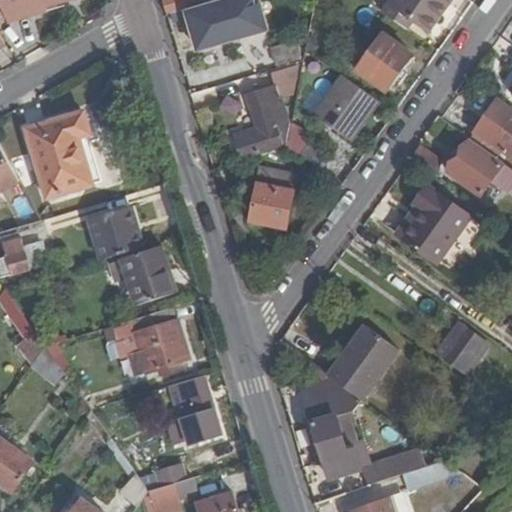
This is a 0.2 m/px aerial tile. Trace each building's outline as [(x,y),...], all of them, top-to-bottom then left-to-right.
[(64,0),(0,0),(1,2),(9,17),(49,5),(64,0)] [(163,0),(168,15),(199,5),(197,0),(163,0)] [(236,0),(192,13),(202,48),(202,50),(271,30),(261,0),(236,0)] [(432,34),(456,0),(397,0),(387,13),(410,30),(415,23),(432,34)] [(9,17),(11,22),(51,10),(49,5),(9,17)] [(0,51),(8,47),(0,32),(0,51)] [(362,70),(392,92),(416,57),(387,36),(362,70)] [(274,67),(301,58),(296,41),(269,49),(274,67)] [(276,74),(283,98),(296,94),(300,67),(276,74)] [(353,144),(382,103),(347,78),(319,118),(353,144)] [(248,157),(288,147),(291,130),(292,125),(283,98),(254,107),(261,131),(241,138),(248,157)] [(506,164),(511,168),(511,109),(500,101),(479,131),(460,117),(453,127),(506,164)] [(104,181),(84,113),(29,130),(48,198),(104,181)] [(288,147),(325,174),(335,161),(291,130),(288,147)] [(0,191),(21,180),(0,142),(0,191)] [(483,197),(495,179),(504,166),(471,143),(450,174),(483,197)] [(449,164),(421,144),(411,159),(439,178),(449,164)] [(507,187),(509,183),(511,179),(511,168),(506,164),(504,166),(495,179),(507,187)] [(290,227),(300,179),(263,171),(254,221),(290,227)] [(431,185),(416,205),(423,210),(402,239),(436,263),(471,215),(431,185)] [(423,210),(416,205),(396,234),(402,239),(423,210)] [(103,261),(145,249),(133,210),(91,222),(103,261)] [(31,270),(22,239),(7,243),(12,260),(0,263),(0,271),(2,279),(31,270)] [(133,306),(169,296),(161,270),(165,268),(159,251),(120,263),(133,306)] [(47,347),(6,291),(0,300),(9,311),(2,319),(10,329),(13,327),(25,343),(21,346),(34,364),(47,347)] [(193,362),(176,309),(133,322),(149,375),(162,371),(184,365),(193,362)] [(365,325),(329,376),(363,400),(399,349),(365,325)] [(441,355),(471,376),(491,348),(462,327),(441,355)] [(186,371),(184,365),(162,371),(164,378),(186,371)] [(338,418),(373,407),(363,400),(329,376),(301,385),(329,480),(362,471),(355,450),(348,451),(338,418)] [(224,437),(205,378),(174,387),(191,447),(224,437)] [(0,441),(0,482),(14,493),(34,465),(0,441)] [(371,488),(416,474),(411,458),(389,465),(391,469),(368,477),(371,488)] [(151,493),(176,485),(169,465),(139,475),(143,481),(150,491),(151,493)] [(195,479),(178,484),(182,496),(199,492),(195,479)] [(143,497),(150,491),(143,481),(136,486),(143,497)] [(182,496),(178,484),(176,485),(151,493),(156,511),(163,511),(185,506),(182,496)] [(241,511),(237,493),(201,503),(203,511),(241,511)] [(99,511),(85,501),(76,511),(99,511)] [(393,511),(391,502),(354,511),(393,511)]
